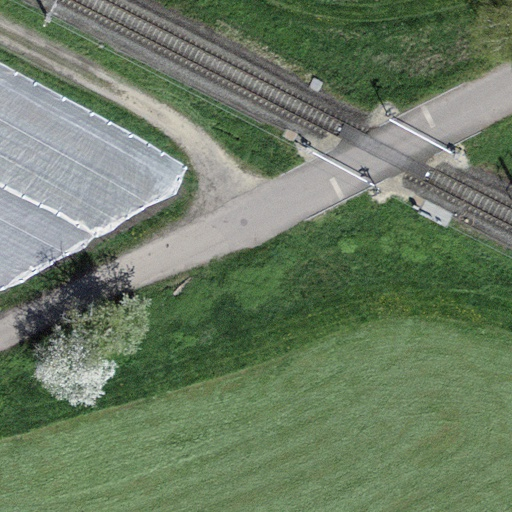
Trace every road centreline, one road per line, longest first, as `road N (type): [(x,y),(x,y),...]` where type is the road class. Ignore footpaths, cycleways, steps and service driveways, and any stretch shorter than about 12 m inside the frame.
road 1 (unclassified): [(0,344),(511,93)]
road 2 (track): [(0,30),(209,151),(259,217)]
road 3 (track): [(511,0),(336,41),(254,0)]
